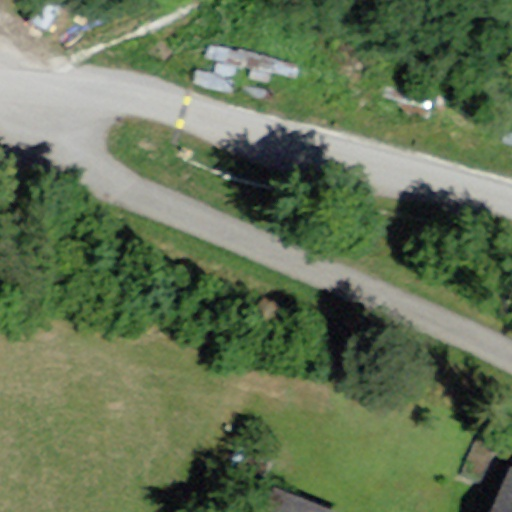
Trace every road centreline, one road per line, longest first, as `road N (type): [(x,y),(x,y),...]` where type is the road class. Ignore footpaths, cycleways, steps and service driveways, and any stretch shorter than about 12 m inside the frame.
road 1 (residential): [(19,74),(73,183),(511,349)]
road 2 (unclassified): [(511,200),(19,74)]
